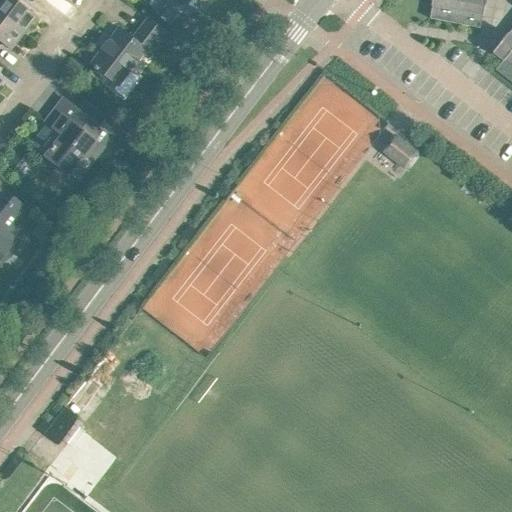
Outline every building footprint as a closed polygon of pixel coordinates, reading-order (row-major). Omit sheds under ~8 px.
[(37,16),(21,4),(16,0),(3,0),(0,4),(0,13),(24,32),(37,16)] [(483,15),(486,0),(431,0),(430,5),(432,6),(429,19),(479,28),(482,15),(483,15)] [(24,32),(0,13),(0,41),(11,50),(24,32)] [(118,85),(145,51),(150,55),(166,34),(147,19),(132,39),(118,29),(91,64),(94,66),(93,68),(97,71),(98,69),(118,85)] [(197,34),(193,39),(205,49),(215,37),(210,33),(197,34)] [(511,36),(508,34),(507,33),(492,52),(503,60),(495,70),(511,83),(511,36)] [(50,124),(34,144),(47,155),(46,157),(69,174),(70,173),(89,148),(97,154),(110,137),(127,150),(133,141),(84,100),(77,110),(64,99),(54,111),(62,117),(54,127),(50,124)] [(415,153),(395,137),(390,137),(383,147),(384,151),(404,167),(409,167),(416,158),(415,153)] [(8,234),(27,210),(11,198),(8,202),(0,195),(0,258),(2,260),(17,241),(8,234)]
